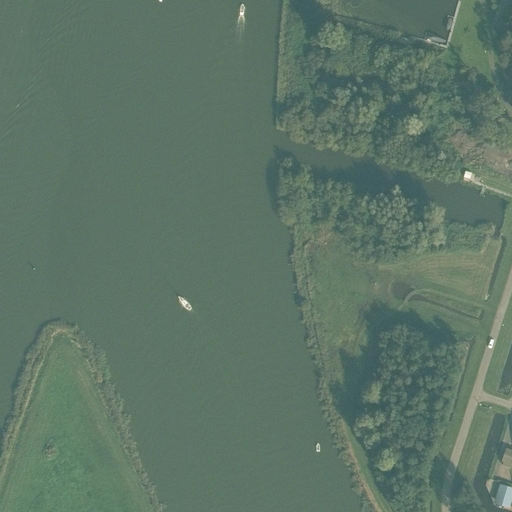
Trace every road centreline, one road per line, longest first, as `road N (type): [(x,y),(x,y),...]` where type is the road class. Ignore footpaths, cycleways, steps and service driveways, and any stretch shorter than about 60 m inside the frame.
road 1 (residential): [(475,394),(511,278)]
road 2 (residential): [(446,511),(447,482),(475,394)]
